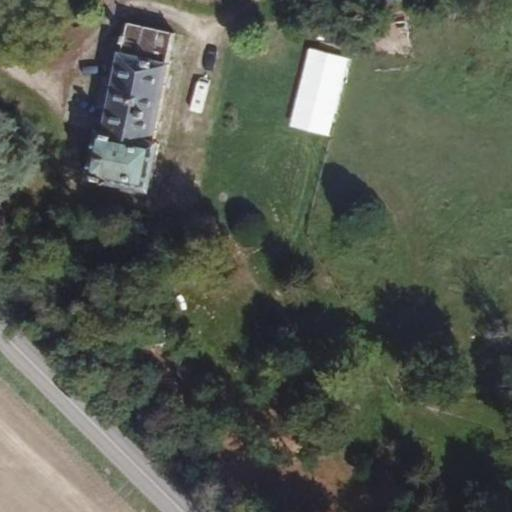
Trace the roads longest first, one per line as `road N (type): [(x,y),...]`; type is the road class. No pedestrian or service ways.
road 1 (track): [(112,0),(212,15),(176,212),(161,217),(74,197),(78,129)]
road 2 (track): [(176,212),(305,329),(387,425),(453,476),(511,487)]
road 3 (secondary): [(179,511),(0,337)]
road 4 (track): [(112,0),(113,35),(91,59),(78,129),(0,73)]
